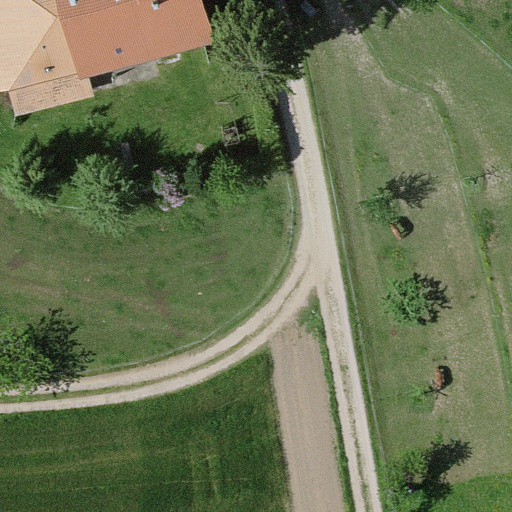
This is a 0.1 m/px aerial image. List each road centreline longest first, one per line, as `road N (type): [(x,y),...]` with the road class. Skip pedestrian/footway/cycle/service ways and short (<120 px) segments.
road 1 (track): [(367,511),(322,242),(264,0)]
road 2 (track): [(322,242),(273,321),(195,372),(0,399)]
